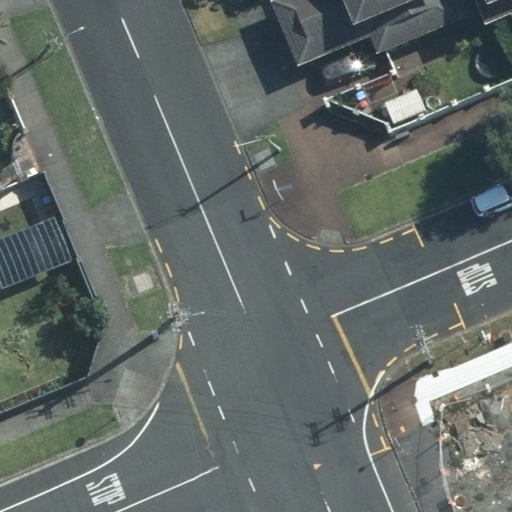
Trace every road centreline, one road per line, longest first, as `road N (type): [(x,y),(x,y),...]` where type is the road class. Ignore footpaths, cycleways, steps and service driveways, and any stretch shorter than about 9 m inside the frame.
road 1 (tertiary): [(117,0),(280,380)]
road 2 (residential): [(280,380),(333,317),(511,241)]
road 3 (tertiary): [(116,511),(220,466),(280,380)]
road 4 (tertiary): [(280,380),(335,511)]
